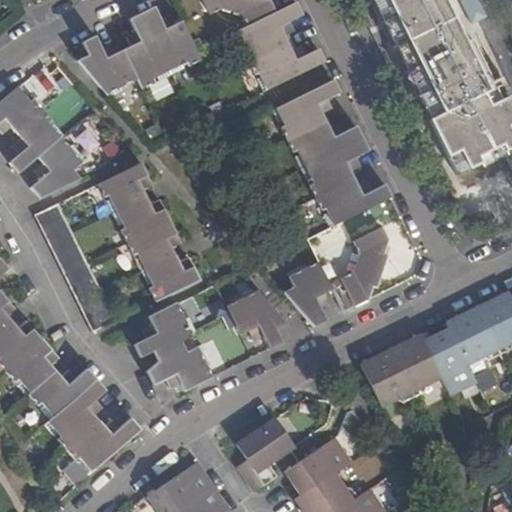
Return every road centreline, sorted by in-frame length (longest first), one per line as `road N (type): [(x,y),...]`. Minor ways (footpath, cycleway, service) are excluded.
road 1 (residential): [(319,0),(459,289)]
road 2 (residential): [(0,184),(81,344),(174,436)]
road 3 (residential): [(187,426),(459,289)]
road 4 (residential): [(113,0),(48,33),(0,73)]
